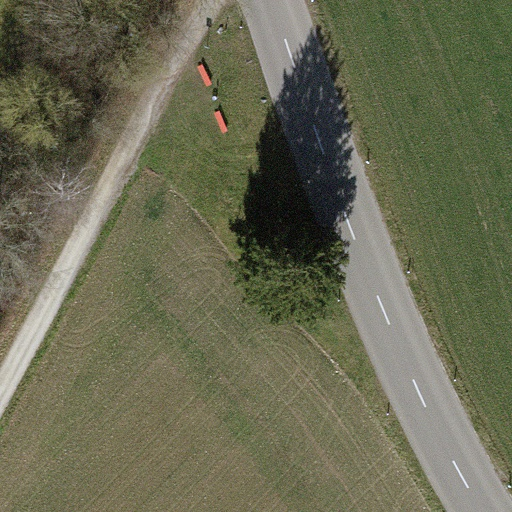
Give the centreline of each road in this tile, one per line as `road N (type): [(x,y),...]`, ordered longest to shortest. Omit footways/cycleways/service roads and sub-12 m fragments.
road 1 (tertiary): [(270,0),(383,329),(476,511)]
road 2 (track): [(0,385),(204,0)]
